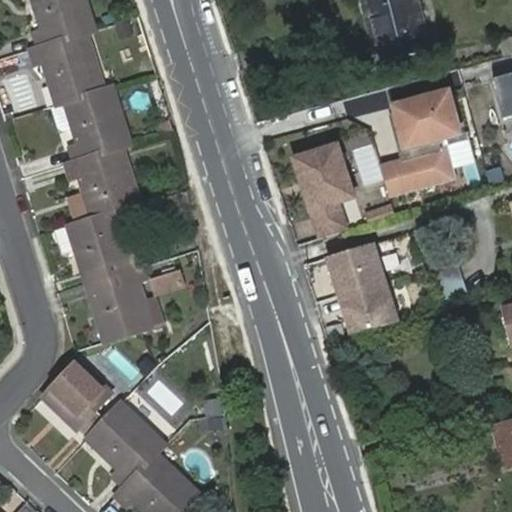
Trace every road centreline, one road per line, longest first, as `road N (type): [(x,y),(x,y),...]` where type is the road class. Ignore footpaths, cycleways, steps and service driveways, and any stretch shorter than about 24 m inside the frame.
road 1 (secondary): [(176,0),(274,309)]
road 2 (residential): [(0,197),(40,332),(39,347),(0,395)]
road 3 (secondary): [(351,511),(274,309)]
road 4 (secondary): [(274,309),(313,511)]
